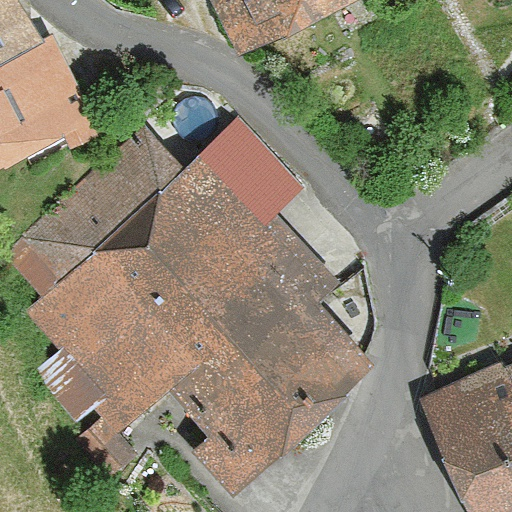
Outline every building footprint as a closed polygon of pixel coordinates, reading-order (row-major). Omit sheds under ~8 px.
[(12,0),(0,0),(0,59),(38,40),(12,0)] [(217,0),(246,51),(337,0),(217,0)] [(38,40),(0,59),(0,162),(65,129),(71,144),(100,129),(51,34),(38,40)] [(233,121),(187,164),(314,297),(336,276),(270,208),(294,185),(233,121)] [(187,164),(147,122),(25,237),(63,276),(27,310),(128,416),(167,379),(214,429),(196,446),(234,486),(371,357),(314,297),(187,164)] [(511,511),(511,362),(505,365),(503,359),(424,395),(474,511),(511,511)]
